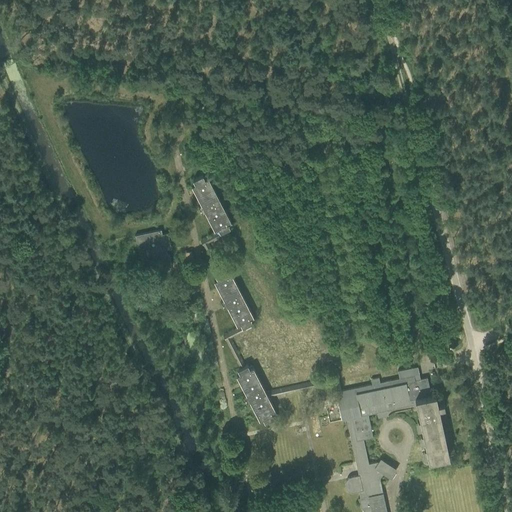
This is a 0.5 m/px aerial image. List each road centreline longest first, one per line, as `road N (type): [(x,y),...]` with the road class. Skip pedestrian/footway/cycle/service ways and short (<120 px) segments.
road 1 (unclassified): [(507,511),(418,128)]
road 2 (track): [(383,0),(418,128)]
